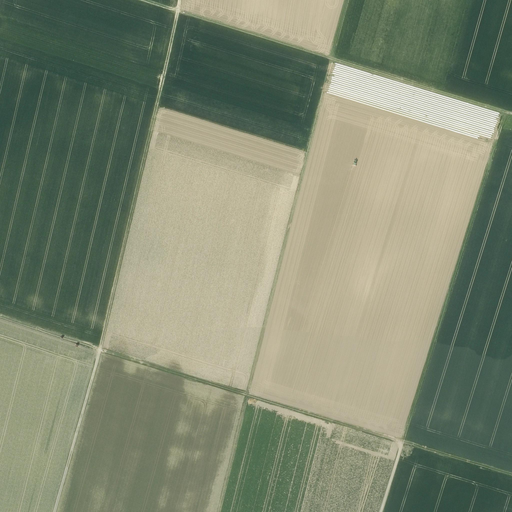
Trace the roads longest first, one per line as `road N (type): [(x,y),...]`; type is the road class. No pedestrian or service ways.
road 1 (track): [(178,13),(119,279),(66,468)]
road 2 (track): [(401,444),(0,318)]
road 3 (track): [(350,0),(246,397)]
road 4 (track): [(511,116),(178,13)]
road 5 (track): [(401,444),(508,115)]
